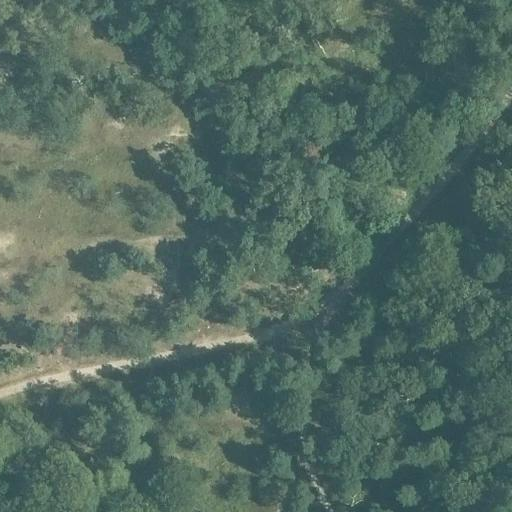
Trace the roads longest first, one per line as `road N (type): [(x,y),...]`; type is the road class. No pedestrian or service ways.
road 1 (track): [(0,391),(242,340),(317,311)]
road 2 (track): [(328,511),(305,442),(317,311)]
